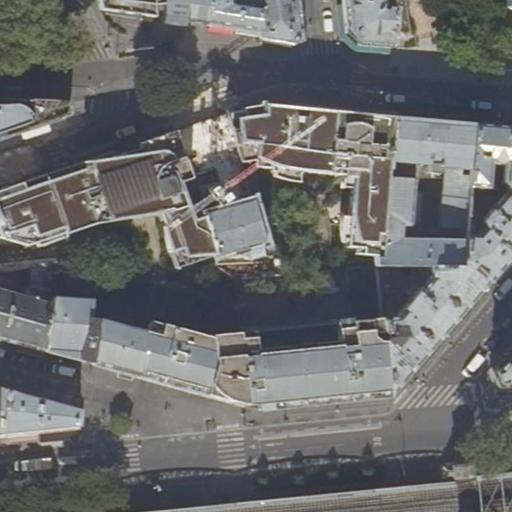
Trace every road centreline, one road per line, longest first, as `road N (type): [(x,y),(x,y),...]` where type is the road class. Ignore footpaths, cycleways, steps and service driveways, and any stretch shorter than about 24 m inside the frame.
road 1 (primary): [(393,441),(178,458)]
road 2 (residential): [(178,458),(175,436),(137,407),(0,367)]
road 3 (residential): [(511,95),(319,77)]
road 4 (residential): [(511,301),(393,441)]
road 5 (residential): [(276,74),(104,134)]
road 6 (primary): [(178,458),(0,477)]
road 7 (residential): [(276,74),(213,63),(99,69)]
